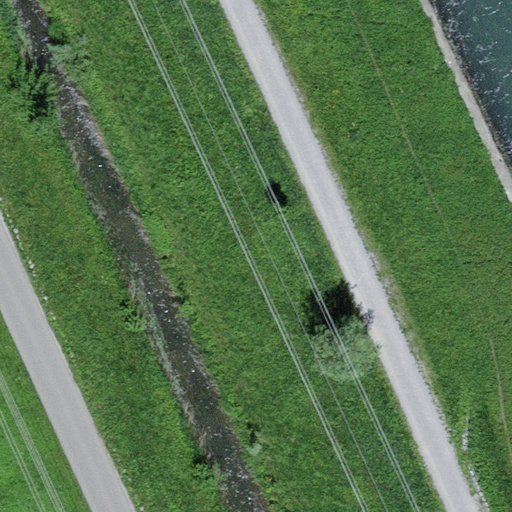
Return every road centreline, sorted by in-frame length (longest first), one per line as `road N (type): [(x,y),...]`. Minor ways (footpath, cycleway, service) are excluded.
road 1 (track): [(263,0),(498,511)]
road 2 (unclassified): [(132,511),(0,223)]
